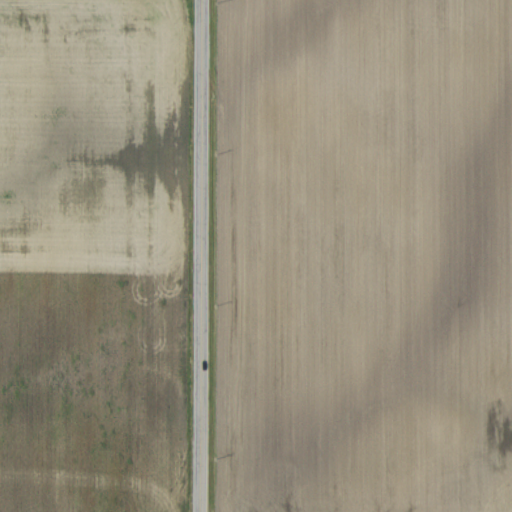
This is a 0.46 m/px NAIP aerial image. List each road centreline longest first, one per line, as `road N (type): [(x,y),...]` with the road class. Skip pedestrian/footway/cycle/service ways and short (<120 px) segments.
road 1 (tertiary): [(200,511),(201,0)]
road 2 (residential): [(200,435),(0,433)]
